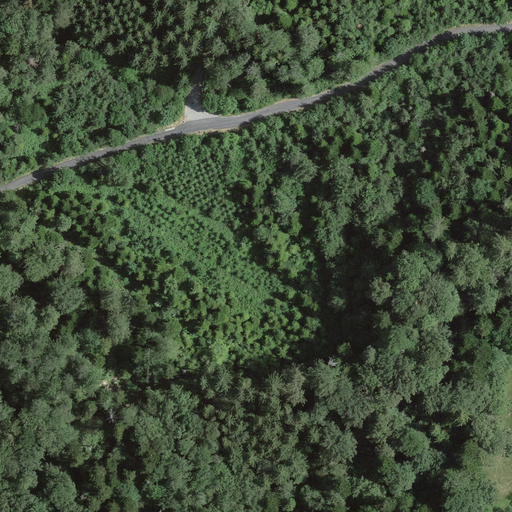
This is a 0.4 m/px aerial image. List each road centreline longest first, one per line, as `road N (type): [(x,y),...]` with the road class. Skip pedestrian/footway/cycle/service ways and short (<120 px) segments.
road 1 (unclassified): [(511,25),(442,36),(338,91),(83,159),(0,196)]
road 2 (track): [(203,126),(197,81),(244,0)]
